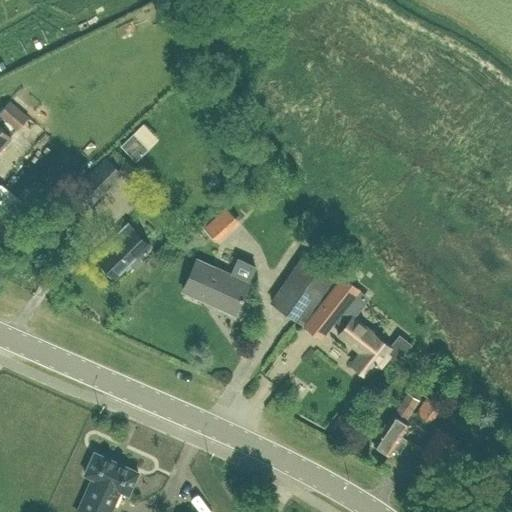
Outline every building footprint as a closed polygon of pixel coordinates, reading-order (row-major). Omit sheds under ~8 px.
[(8,100),(0,108),(0,113),(17,129),(27,117),(8,100)] [(0,125),(0,145),(10,135),(0,125)] [(147,148),(132,133),(121,144),(135,159),(147,148)] [(87,200),(96,191),(84,178),(74,188),(87,200)] [(216,244),(237,225),(230,217),(209,236),(216,244)] [(133,267),(142,258),(140,256),(144,252),(146,250),(149,246),(131,227),(125,222),(115,232),(118,236),(96,258),(114,276),(128,262),(133,267)] [(301,254),(269,300),(301,322),(332,276),(301,254)] [(247,281),(246,280),(196,259),(182,290),(234,313),(247,281)] [(48,290),(65,313),(84,299),(66,276),(48,290)] [(342,328),(337,334),(360,352),(350,365),(354,368),(353,369),(359,375),(360,373),(364,376),(374,363),(377,366),(386,355),(383,352),(388,347),(351,318),(354,315),(343,307),(357,289),(341,277),(303,326),(319,338),(333,320),(342,328)] [(399,451),(407,439),(400,434),(406,424),(402,421),(409,411),(417,400),(405,393),(405,392),(373,443),(388,452),(392,446),(399,451)] [(427,398),(416,415),(427,422),(437,405),(427,398)] [(435,425),(418,454),(443,468),(460,439),(435,425)] [(76,511),(108,511),(119,489),(128,493),(137,471),(94,452),(84,474),(92,477),(76,511)]
